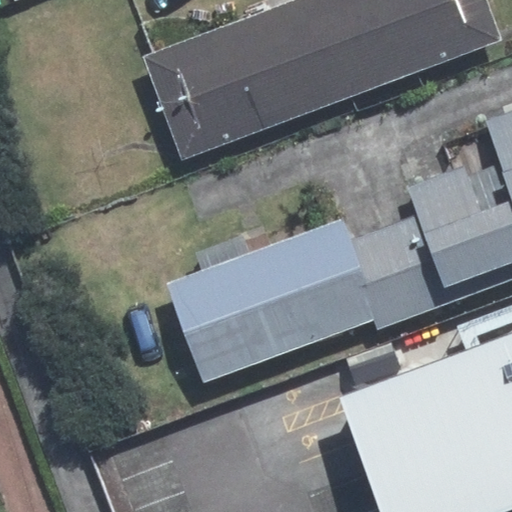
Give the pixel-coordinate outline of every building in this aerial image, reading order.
[(318,0),(305,0),(161,55),(199,158),(356,98),(318,0)] [(511,22),(503,0),(318,0),(356,98),(511,39),(511,22)] [(480,167),(427,190),(435,211),(401,225),(437,313),(511,282),(511,120),(508,122),(511,132),(511,200),(496,207),(480,167)] [(163,204),(73,241),(102,314),(193,277),(163,204)] [(360,217),(190,285),(233,395),(437,313),(401,225),(369,238),(360,217)] [(511,333),(341,397),(381,511),(503,511),(511,509),(511,333)]
